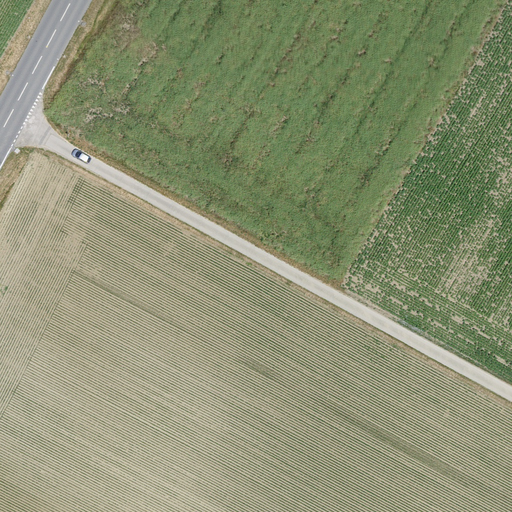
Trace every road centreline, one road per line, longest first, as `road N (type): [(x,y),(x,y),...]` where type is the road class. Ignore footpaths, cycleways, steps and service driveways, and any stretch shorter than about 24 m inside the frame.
road 1 (track): [(9,121),(511,385)]
road 2 (tertiary): [(73,0),(0,139)]
